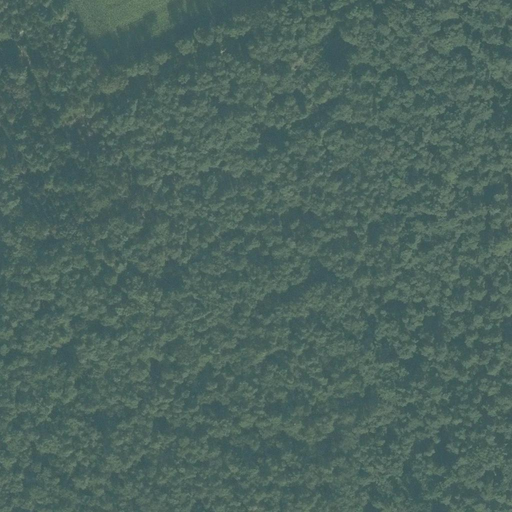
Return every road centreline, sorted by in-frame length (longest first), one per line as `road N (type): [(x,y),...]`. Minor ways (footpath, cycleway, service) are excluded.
road 1 (track): [(467,511),(377,373),(437,333),(443,166),(168,341),(206,398),(199,416),(19,511)]
road 2 (track): [(414,0),(398,8),(389,61),(0,270)]
road 3 (track): [(168,341),(82,226)]
